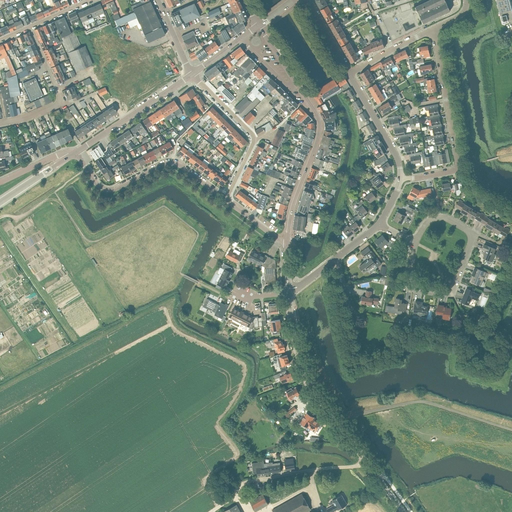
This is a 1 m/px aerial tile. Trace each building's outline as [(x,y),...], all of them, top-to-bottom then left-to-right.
[(50,14),(57,11),(51,0),(49,0),(52,7),(48,9),(50,14)] [(57,0),(55,1),(54,0),(51,0),(57,11),(63,8),(59,0),(57,0)] [(69,6),(67,1),(66,0),(64,0),(62,1),(61,0),(59,0),(63,8),(69,6)] [(112,0),(101,0),(101,1),(104,9),(110,7),(114,14),(118,12),(114,3),(112,0)] [(235,12),(242,9),(238,0),(235,0),(229,3),(231,6),(226,8),(229,15),(232,14),(235,12)] [(315,0),(320,9),(324,6),(328,4),(325,0),(315,0)] [(423,23),(450,11),(445,0),(429,0),(415,7),(421,19),(423,23)] [(511,0),(498,0),(497,1),(498,5),(499,5),(500,7),(498,8),(500,12),(501,12),(502,15),(500,15),(502,23),(503,23),(502,23),(502,22),(505,21),(505,22),(509,22),(511,20),(511,10),(509,0),(511,0)] [(148,43),(165,35),(162,27),(154,10),(155,9),(153,6),(152,6),(150,1),(150,2),(133,9),(137,18),(127,22),(130,28),(137,25),(139,24),(141,28),(144,35),(148,43)] [(99,16),(104,13),(100,4),(95,6),(99,16)] [(177,27),(181,25),(195,19),(195,18),(200,16),(196,9),(194,4),(171,14),(177,26),(177,27)] [(44,11),(42,6),(40,7),(44,17),(50,14),(48,9),(44,11)] [(93,18),(99,16),(95,6),(89,8),(93,18)] [(325,7),(321,10),(325,17),(332,12),(332,13),(335,11),(337,10),(337,9),(336,7),(333,9),(333,8),(330,10),(328,6),(325,7)] [(38,20),(44,17),(40,7),(37,8),(38,10),(34,11),(35,14),(38,20)] [(88,20),(93,18),(89,8),(84,11),(88,20)] [(210,18),(221,13),(218,8),(208,13),(210,18)] [(245,28),(242,22),(248,20),(242,9),(235,12),(232,14),(229,15),(225,17),(229,26),(231,31),(232,33),(234,36),(245,28)] [(24,11),(19,13),(21,18),(22,21),(24,26),(30,23),(28,19),(24,11)] [(82,23),(82,22),(88,20),(84,11),(78,13),(82,23)] [(31,16),(29,12),(27,12),(28,16),(29,18),(31,22),(38,20),(35,14),(31,16)] [(72,24),(79,20),(78,17),(75,12),(68,15),(72,24)] [(134,12),(115,21),(117,26),(119,25),(136,18),(134,12)] [(333,15),(332,13),(332,12),(325,17),(328,22),(335,18),(337,17),(335,14),(333,15)] [(71,33),(66,21),(64,17),(54,21),(56,26),(61,38),(62,37),(68,52),(68,53),(76,71),(93,64),(85,46),(81,47),(75,31),(71,33)] [(18,21),(17,18),(14,19),(15,22),(14,23),(16,29),(23,26),(21,21),(21,20),(18,21)] [(341,21),(340,19),(339,18),(333,21),(329,24),(332,29),(340,24),(342,23),(342,22),(341,21)] [(10,32),(16,29),(14,23),(12,19),(8,22),(10,25),(7,26),(10,32)] [(5,27),(3,22),(0,23),(0,24),(2,28),(0,29),(3,35),(10,32),(7,26),(5,27)] [(48,24),(53,35),(55,34),(54,31),(57,30),(55,26),(53,22),(48,24)] [(53,35),(48,24),(42,26),(44,31),(46,35),(49,33),(51,37),(49,37),(51,41),(48,42),(49,45),(56,42),(54,38),(53,35)] [(335,35),(343,30),(340,24),(332,29),(335,35)] [(222,44),(225,42),(230,39),(234,36),(232,33),(231,31),(229,26),(225,29),(220,31),(221,34),(220,34),(221,36),(218,37),(222,44)] [(40,42),(43,41),(45,40),(43,36),(41,31),(43,30),(41,27),(34,30),(40,42)] [(338,40),(346,36),(343,30),(335,35),(338,40)] [(187,49),(196,45),(199,44),(196,37),(193,31),(181,36),(184,41),(183,42),(187,49)] [(22,35),(24,41),(25,41),(24,40),(25,40),(26,42),(27,42),(29,46),(31,45),(34,43),(29,32),(24,34),(24,35),(22,35)] [(346,36),(338,40),(341,45),(349,41),(346,36)] [(377,41),(376,41),(379,49),(385,47),(382,39),(377,41)] [(43,51),(48,48),(45,40),(43,41),(40,42),(43,51)] [(15,54),(11,46),(9,41),(3,44),(5,48),(6,50),(9,49),(12,55),(15,54)] [(214,51),(219,47),(214,41),(209,45),(214,51)] [(376,41),(370,43),(371,45),(373,51),(379,49),(376,41)] [(345,52),(353,48),(349,42),(346,44),(342,47),(345,52)] [(29,46),(26,47),(28,52),(36,49),(34,43),(31,45),(29,46)] [(208,55),(205,51),(201,46),(199,43),(199,44),(196,45),(196,46),(199,51),(195,54),(194,51),(189,54),(192,60),(197,58),(200,61),(208,55)] [(46,56),(55,52),(53,50),(60,47),(59,44),(57,45),(51,47),(48,48),(43,51),(46,56)] [(124,44),(118,47),(119,49),(123,56),(128,54),(125,46),(124,44)] [(209,54),(214,51),(209,45),(205,49),(209,54)] [(419,47),(419,48),(418,49),(419,51),(420,55),(421,58),(422,59),(423,59),(423,58),(425,57),(430,56),(429,53),(428,46),(419,47)] [(234,64),(234,63),(237,60),(236,59),(244,53),(240,47),(222,60),(225,64),(229,68),(234,64)] [(348,58),(356,53),(353,48),(345,52),(348,58)] [(31,57),(38,54),(36,49),(28,52),(26,53),(27,56),(29,55),(31,57)] [(119,49),(114,51),(117,59),(123,56),(119,49)] [(180,67),(173,49),(139,64),(149,88),(180,67)] [(406,58),(409,57),(405,50),(399,53),(402,59),(406,57),(406,58)] [(109,53),(112,61),(117,59),(114,51),(109,53)] [(55,52),(46,56),(48,61),(56,58),(59,57),(60,57),(58,53),(56,54),(55,52)] [(109,52),(103,54),(103,55),(104,55),(107,63),(112,61),(109,53),(109,52)] [(356,62),(358,60),(358,59),(359,59),(356,53),(348,58),(351,63),(355,61),(356,62)] [(398,68),(401,67),(399,64),(400,64),(399,61),(399,60),(402,59),(399,53),(394,56),(397,62),(395,63),(398,68)] [(33,63),(36,61),(41,59),(38,54),(31,57),(33,63)] [(238,68),(249,57),(245,54),(234,64),(229,68),(227,70),(229,73),(234,68),(235,69),(236,67),(238,68)] [(103,55),(98,58),(101,65),(107,63),(104,55),(103,55)] [(15,74),(8,56),(4,58),(10,71),(6,73),(7,78),(15,74)] [(56,58),(48,61),(51,67),(58,63),(57,60),(60,59),(59,57),(56,58)] [(259,67),(252,60),(249,57),(238,68),(233,73),(237,77),(240,74),(246,80),(259,67)] [(393,62),(391,57),(383,61),(379,62),(380,62),(381,66),(382,68),(385,67),(386,70),(395,66),(393,62)] [(37,62),(25,67),(26,67),(29,74),(33,72),(35,72),(40,70),(38,66),(43,64),(41,60),(37,62)] [(229,78),(223,71),(227,69),(227,70),(229,68),(228,68),(225,64),(222,60),(215,65),(221,73),(224,78),(226,80),(229,78)] [(373,71),(381,66),(380,62),(368,69),(360,74),(364,80),(372,76),(369,72),(372,70),(373,71)] [(424,65),(424,63),(419,63),(419,64),(421,75),(427,73),(427,72),(433,71),(431,64),(424,65)] [(53,73),(61,70),(59,64),(56,66),(51,68),(53,73)] [(230,103),(233,100),(235,98),(221,84),(226,80),(224,78),(221,73),(215,65),(204,74),(209,80),(207,81),(230,103)] [(246,80),(244,81),(248,85),(252,80),(251,79),(253,77),(257,81),(260,79),(265,73),(262,70),(259,67),(246,80)] [(56,79),(63,75),(62,73),(67,71),(65,68),(61,70),(53,73),(56,79)] [(114,68),(105,74),(109,79),(110,78),(117,73),(114,68)] [(117,73),(110,78),(112,82),(113,82),(120,77),(117,73)] [(277,84),(266,74),(260,80),(251,91),(257,96),(260,93),(257,90),(261,86),(264,89),(265,89),(267,91),(266,91),(268,93),(270,91),(277,84)] [(318,89),(311,93),(316,100),(319,105),(322,103),(319,98),(321,97),(322,96),(323,98),(328,95),(331,93),(335,91),(339,88),(338,87),(342,85),(347,82),(342,74),(338,77),(334,79),(333,79),(330,81),(326,84),(321,87),(318,89)] [(64,77),(63,75),(56,79),(58,84),(66,80),(68,80),(66,76),(64,77)] [(368,85),(371,84),(370,83),(372,81),(374,80),(372,76),(364,80),(367,85),(367,84),(368,85)] [(31,100),(43,95),(35,77),(23,83),(31,100)] [(112,82),(111,83),(115,88),(123,82),(120,77),(113,82),(112,82)] [(85,86),(92,83),(89,78),(82,81),(84,84),(85,85),(85,86)] [(424,79),(424,78),(416,79),(417,82),(423,81),(424,87),(425,87),(435,85),(434,79),(430,80),(429,78),(424,79)] [(123,82),(115,88),(118,92),(126,86),(123,82)] [(277,85),(277,84),(270,91),(280,101),(281,100),(287,94),(279,87),(278,85),(277,85)] [(372,93),(379,89),(376,84),(373,85),(368,88),(372,93)] [(3,86),(0,86),(0,93),(2,93),(4,92),(5,97),(3,100),(5,112),(6,117),(17,115),(16,110),(15,103),(15,102),(18,101),(17,96),(16,95),(10,96),(9,90),(4,91),(3,86)] [(66,95),(75,91),(73,86),(68,88),(63,90),(66,95)] [(105,87),(98,91),(100,96),(108,93),(105,87)] [(192,88),(187,92),(179,97),(183,103),(192,98),(198,94),(197,93),(196,93),(195,93),(192,88)] [(343,94),(346,92),(350,99),(352,98),(354,102),(356,100),(354,97),(355,96),(351,88),(350,88),(346,91),(343,93),(343,94)] [(375,98),(382,94),(379,89),(372,93),(375,98)] [(76,94),(75,91),(66,95),(67,100),(73,98),(74,101),(81,98),(79,93),(76,94)] [(251,91),(235,108),(240,113),(257,96),(251,91)] [(128,95),(123,98),(128,105),(129,104),(130,103),(133,101),(130,97),(132,95),(131,93),(128,95)] [(192,98),(199,108),(204,104),(198,94),(192,98)] [(285,105),(291,98),(287,94),(281,100),(285,103),(284,104),(283,103),(281,106),(283,107),(285,105)] [(378,104),(382,101),(385,100),(382,94),(375,98),(378,104)] [(123,98),(119,102),(123,108),(126,106),(127,105),(128,105),(123,98)] [(291,112),(298,105),(291,98),(285,105),(283,107),(281,109),(284,111),(285,111),(285,110),(289,114),(291,112)] [(98,108),(96,105),(94,106),(91,100),(89,101),(94,110),(98,108)] [(176,104),(174,100),(168,104),(171,108),(173,111),(173,112),(176,111),(175,110),(179,108),(181,107),(179,103),(176,104)] [(362,108),(357,100),(356,100),(354,102),(352,103),(357,111),(359,110),(361,113),(363,112),(361,108),(362,108)] [(383,113),(388,111),(393,108),(389,102),(380,107),(383,113)] [(320,113),(328,109),(325,103),(321,105),(317,108),(320,113)] [(171,117),(175,115),(173,112),(173,111),(171,108),(168,104),(164,106),(171,117)] [(438,108),(438,104),(433,105),(424,107),(425,110),(426,111),(429,110),(430,116),(427,116),(438,114),(437,109),(438,109),(438,108)] [(80,116),(77,112),(73,105),(69,108),(73,115),(75,113),(77,117),(80,116)] [(107,110),(111,116),(117,112),(113,106),(107,110)] [(171,117),(164,106),(160,109),(164,116),(165,117),(167,120),(171,117)] [(211,117),(217,112),(212,107),(201,117),(203,119),(208,114),(211,117)] [(300,107),(290,116),(292,118),(295,116),(296,115),(298,112),(300,115),(297,118),(296,119),(297,120),(298,121),(296,123),(298,125),(308,115),(304,111),(300,107)] [(67,120),(73,117),(67,108),(63,110),(67,120)] [(55,118),(61,115),(59,109),(52,112),(55,118)] [(158,120),(164,116),(160,109),(154,113),(158,120)] [(329,112),(328,109),(320,113),(323,118),(334,112),(333,110),(329,112)] [(106,119),(111,116),(107,110),(102,113),(106,119)] [(192,121),(199,116),(196,111),(188,116),(192,121)] [(248,124),(255,117),(251,113),(252,112),(251,111),(243,119),(248,124)] [(336,118),(335,112),(335,111),(334,112),(323,118),(324,121),(324,129),(328,129),(328,130),(330,130),(337,130),(337,123),(334,123),(334,118),(336,118)] [(364,123),(366,122),(368,125),(370,124),(368,120),(369,119),(364,111),(363,112),(361,113),(359,114),(364,123)] [(215,122),(221,116),(217,112),(211,117),(215,122)] [(96,117),(101,123),(106,119),(102,113),(96,117)] [(152,124),(155,122),(158,120),(154,113),(148,117),(152,124)] [(440,118),(440,114),(438,114),(427,116),(427,119),(429,120),(431,120),(432,125),(432,126),(440,124),(439,119),(440,118)] [(308,123),(312,119),(308,115),(298,125),(300,126),(303,123),(304,125),(305,126),(306,125),(308,123)] [(399,126),(399,125),(398,120),(400,119),(401,118),(400,115),(393,116),(388,117),(389,121),(389,122),(390,122),(391,127),(393,127),(399,126)] [(220,126),(222,123),(225,120),(221,116),(215,122),(213,124),(211,126),(213,128),(215,126),(217,123),(220,126)] [(41,131),(46,129),(41,117),(36,119),(41,131)] [(91,120),(95,127),(101,123),(96,117),(91,120)] [(147,128),(150,127),(149,126),(152,124),(148,117),(142,121),(145,125),(147,128)] [(189,118),(182,122),(185,128),(192,124),(189,118)] [(314,129),(314,123),(312,119),(308,123),(306,125),(305,128),(314,129)] [(86,124),(90,130),(95,127),(91,120),(86,124)] [(224,130),(227,127),(229,125),(225,120),(222,123),(220,126),(224,130)] [(140,122),(135,126),(141,134),(146,130),(143,127),(140,122)] [(258,137),(273,128),(269,122),(262,127),(255,131),(258,137)] [(377,135),(375,132),(376,131),(371,123),(370,124),(368,125),(366,126),(371,134),(372,133),(374,137),(377,135)] [(80,128),(84,134),(90,130),(86,124),(80,128)] [(404,135),(403,129),(406,129),(407,127),(406,124),(399,125),(399,126),(393,127),(394,131),(395,131),(396,137),(398,136),(404,135)] [(442,128),(441,124),(440,124),(432,126),(432,125),(429,126),(429,129),(430,130),(433,130),(434,135),(442,134),(441,128),(442,128)] [(231,132),(234,129),(229,125),(227,127),(224,130),(222,132),(220,134),(221,136),(226,132),(228,134),(231,132)] [(135,126),(130,129),(133,133),(135,137),(141,134),(135,126)] [(158,132),(154,126),(152,127),(155,131),(151,134),(154,137),(159,134),(158,132)] [(79,138),(84,134),(80,128),(75,131),(79,138)] [(313,138),(315,130),(314,129),(305,128),(304,131),(305,132),(304,135),(309,136),(313,138)] [(72,139),(68,129),(61,132),(65,140),(68,139),(68,140),(72,139)] [(230,141),(238,133),(234,129),(231,132),(228,134),(226,137),(229,139),(230,141)] [(284,132),(282,131),(278,129),(275,135),(282,138),(284,132)] [(49,131),(48,130),(47,130),(48,131),(44,133),(51,147),(53,146),(54,147),(55,146),(56,146),(55,145),(52,136),(51,136),(49,132),(49,131)] [(130,142),(129,139),(133,136),(132,134),(129,130),(122,134),(132,149),(135,148),(130,141),(130,142)] [(65,142),(65,141),(65,140),(61,132),(56,134),(60,143),(63,141),(63,143),(65,142)] [(51,148),(50,147),(51,147),(44,133),(45,135),(46,138),(42,140),(46,149),(48,148),(49,149),(51,148)] [(237,143),(239,140),(242,137),(238,133),(230,141),(232,143),(235,140),(237,143)] [(410,144),(408,138),(411,138),(411,137),(414,136),(413,133),(404,135),(398,136),(399,140),(400,140),(401,146),(404,145),(410,144)] [(60,144),(60,143),(56,134),(52,136),(55,145),(58,144),(59,145),(60,144)] [(132,149),(122,134),(116,138),(120,144),(125,142),(126,144),(128,147),(126,148),(129,151),(132,149)] [(311,145),(312,142),(311,142),(313,138),(309,136),(304,135),(301,134),(300,138),(302,139),(301,141),(306,143),(311,145)] [(430,136),(430,139),(431,139),(432,140),(434,140),(435,145),(434,145),(434,146),(439,145),(444,144),(443,138),(444,138),(443,134),(442,134),(434,135),(430,136)] [(166,143),(164,140),(165,140),(162,135),(159,137),(161,142),(162,142),(163,145),(167,152),(173,148),(171,144),(169,141),(166,143)] [(275,135),(271,143),(276,145),(277,146),(280,147),(282,142),(284,139),(282,138),(275,135)] [(333,143),(335,139),(330,137),(323,135),(321,139),(330,142),(333,143)] [(378,138),(377,135),(374,137),(371,139),(369,140),(368,140),(374,149),(376,148),(379,146),(382,144),(378,138)] [(241,147),(247,141),(242,137),(239,140),(237,143),(235,145),(233,147),(237,151),(239,149),(237,147),(239,144),(241,147)] [(113,154),(116,152),(114,149),(120,144),(116,138),(110,142),(110,143),(107,145),(108,146),(113,154)] [(160,146),(156,139),(154,140),(156,144),(158,148),(158,147),(158,148),(162,154),(167,152),(163,145),(160,146)] [(331,148),(332,145),(333,143),(330,142),(321,139),(320,144),(331,148)] [(46,149),(42,140),(36,143),(41,153),(41,152),(41,151),(43,150),(44,151),(46,150),(45,149),(46,149)] [(308,151),(310,146),(306,144),(302,142),(301,144),(302,145),(301,147),(298,145),(297,147),(300,149),(304,150),(308,151)] [(178,152),(183,156),(190,146),(185,143),(178,152)] [(416,143),(410,144),(404,145),(405,149),(406,149),(407,155),(409,154),(415,153),(414,147),(416,147),(417,146),(417,145),(419,145),(418,143),(416,143)] [(29,155),(34,153),(32,148),(30,144),(25,146),(29,155)] [(330,152),(331,150),(330,150),(331,148),(320,144),(318,149),(329,152),(330,152)] [(377,159),(385,155),(383,153),(386,151),(382,144),(379,146),(376,148),(379,153),(375,155),(377,159)] [(258,146),(256,149),(255,151),(256,152),(264,156),(266,152),(262,150),(263,148),(262,148),(258,145),(258,146)] [(23,158),(29,155),(25,146),(19,148),(20,150),(21,153),(23,158)] [(103,154),(103,152),(99,146),(90,152),(95,160),(103,154)] [(103,155),(106,159),(113,154),(108,146),(107,147),(106,151),(103,152),(103,154),(103,155)] [(2,152),(1,147),(0,147),(0,157),(9,156),(8,150),(2,152)] [(156,157),(162,154),(158,148),(158,147),(158,148),(153,150),(156,157)] [(297,147),(294,153),(297,154),(295,158),(299,160),(304,162),(308,153),(304,151),(304,150),(300,149),(297,147)] [(186,152),(183,156),(188,160),(192,154),(190,152),(192,150),(189,148),(186,152)] [(450,163),(448,149),(445,149),(445,151),(445,152),(445,154),(442,154),(444,164),(445,163),(446,162),(447,163),(449,163),(450,163)] [(147,153),(151,160),(156,157),(153,150),(147,153)] [(425,157),(425,156),(424,155),(424,154),(424,153),(424,150),(422,152),(422,154),(421,154),(422,156),(423,162),(424,168),(425,167),(427,167),(428,166),(429,166),(430,166),(429,157),(425,157)] [(188,160),(193,163),(197,158),(199,155),(197,154),(194,151),(192,154),(188,160)] [(230,160),(234,155),(230,151),(226,155),(230,160)] [(256,152),(255,151),(252,157),(258,160),(259,158),(261,159),(262,158),(265,159),(265,160),(266,160),(268,158),(266,157),(264,156),(256,152)] [(438,155),(438,154),(437,153),(437,151),(434,152),(437,165),(438,165),(440,164),(441,163),(442,163),(442,164),(444,164),(442,154),(438,155)] [(423,162),(422,156),(421,154),(422,154),(422,152),(415,153),(409,154),(410,158),(411,158),(412,164),(421,162),(420,162),(423,162)] [(437,165),(434,152),(432,152),(432,154),(432,155),(432,156),(429,157),(430,166),(432,166),(432,165),(433,165),(434,166),(437,165)] [(146,163),(151,160),(147,153),(142,156),(146,163)] [(326,161),(327,159),(328,157),(327,156),(317,153),(315,157),(316,158),(323,160),(325,161),(326,161)] [(100,169),(108,163),(106,159),(103,155),(95,161),(100,169)] [(210,162),(211,160),(213,157),(212,155),(207,161),(206,161),(205,163),(202,161),(198,167),(203,171),(210,162)] [(391,168),(387,162),(388,161),(385,155),(377,159),(373,161),(375,165),(380,164),(382,166),(381,167),(380,168),(382,170),(383,170),(385,172),(391,168)] [(124,160),(122,156),(120,157),(122,161),(121,161),(122,162),(121,162),(123,166),(120,167),(124,174),(130,171),(127,164),(124,160)] [(141,165),(146,163),(142,156),(137,158),(141,165)] [(258,160),(252,157),(249,163),(248,166),(258,171),(259,168),(255,166),(257,163),(259,165),(259,164),(262,165),(264,163),(258,160)] [(136,168),(141,165),(137,158),(132,161),(136,168)] [(198,167),(202,161),(197,158),(193,163),(198,167)] [(314,165),(321,167),(323,160),(316,158),(314,165)] [(301,167),(303,162),(298,160),(295,159),(293,164),(301,167)] [(108,163),(100,169),(103,174),(110,170),(108,167),(116,162),(115,160),(109,164),(108,163)] [(6,167),(4,161),(0,161),(0,169),(5,168),(5,171),(7,170),(9,169),(9,166),(6,167)] [(130,171),(136,168),(132,161),(127,164),(130,171)] [(203,171),(208,175),(210,171),(212,169),(210,167),(212,164),(210,162),(203,171)] [(272,169),(274,164),(271,163),(269,168),(266,174),(270,176),(272,170),(272,169)] [(299,172),(301,167),(293,164),(291,169),(299,172)] [(110,170),(103,174),(106,179),(109,177),(110,178),(114,176),(111,172),(119,167),(117,165),(110,170)] [(258,171),(248,166),(241,179),(247,182),(250,175),(256,178),(258,175),(260,176),(262,173),(259,172),(258,171)] [(219,174),(223,168),(221,167),(218,171),(212,178),(217,182),(219,180),(222,176),(219,174)] [(314,179),(316,175),(317,170),(311,167),(308,177),(314,179)] [(299,172),(291,169),(289,168),(287,172),(285,170),(283,174),(286,175),(287,175),(294,178),(294,177),(296,178),(299,172)] [(215,171),(212,169),(210,171),(208,175),(212,178),(218,171),(216,169),(215,171)] [(384,179),(381,175),(379,172),(377,174),(376,175),(374,175),(374,177),(370,180),(370,182),(373,186),(374,185),(377,188),(383,183),(381,181),(384,179)] [(294,185),(296,179),(294,178),(287,175),(286,175),(284,181),(289,183),(294,185)] [(223,186),(227,180),(222,176),(219,180),(217,182),(223,186)] [(315,188),(316,186),(312,184),(314,180),(312,180),(307,178),(304,186),(311,188),(311,186),(315,188)] [(450,183),(442,184),(442,187),(442,188),(443,188),(443,191),(448,190),(451,189),(455,188),(456,190),(457,195),(459,195),(462,191),(463,189),(461,183),(458,183),(454,184),(454,185),(450,185),(450,183)] [(291,194),(293,188),(288,187),(285,186),(283,191),(291,194)] [(369,202),(375,198),(375,197),(378,194),(373,188),(371,186),(368,189),(365,191),(368,195),(365,197),(369,202)] [(420,191),(413,187),(408,197),(413,200),(414,197),(416,198),(417,197),(418,198),(432,195),(431,188),(420,191)] [(310,200),(313,193),(304,190),(302,197),(310,200)] [(247,196),(243,193),(239,191),(235,196),(243,201),(247,196)] [(247,196),(243,201),(248,205),(252,200),(254,197),(249,194),(247,196)] [(265,205),(267,197),(261,195),(260,198),(257,208),(257,209),(265,211),(266,205),(265,205)] [(286,204),(289,199),(281,196),(279,201),(286,204)] [(252,200),(248,205),(254,209),(255,207),(257,208),(260,198),(259,197),(257,200),(254,197),(252,200)] [(311,208),(314,201),(310,200),(302,197),(299,203),(308,207),(311,208)] [(468,206),(462,203),(462,202),(459,200),(455,207),(461,210),(461,212),(467,215),(472,207),(469,205),(468,206)] [(360,205),(355,209),(357,211),(356,212),(358,215),(358,214),(359,215),(361,217),(367,213),(367,212),(370,209),(368,208),(363,201),(361,203),(361,202),(360,201),(358,202),(359,204),(360,205)] [(285,215),(287,205),(280,203),(279,209),(272,208),(271,208),(270,208),(269,209),(268,210),(268,211),(278,213),(277,218),(284,219),(285,215)] [(313,214),(315,209),(311,208),(308,207),(299,203),(297,210),(305,213),(306,213),(307,213),(313,214)] [(481,214),(475,210),(476,208),(472,207),(467,215),(474,219),(474,218),(480,222),(484,215),(481,213),(481,214)] [(305,215),(305,213),(297,210),(296,215),(294,215),(292,229),(303,230),(305,216),(305,215)] [(401,224),(405,216),(398,212),(394,220),(401,224)] [(493,221),(487,217),(487,216),(484,215),(480,222),(486,225),(486,226),(492,230),(497,221),(494,220),(493,221)] [(353,232),(360,228),(357,225),(360,223),(355,216),(351,219),(354,223),(349,227),(353,232)] [(506,229),(499,225),(500,223),(497,221),(492,230),(498,234),(499,233),(505,236),(508,232),(509,230),(506,228),(506,229)] [(349,227),(346,222),(343,225),(341,225),(340,231),(339,234),(341,235),(342,231),(343,231),(344,233),(347,237),(353,232),(349,227)] [(391,248),(395,242),(389,239),(387,241),(383,236),(376,241),(379,245),(381,247),(387,243),(389,246),(391,248)] [(493,264),(495,260),(497,255),(493,254),(495,249),(484,245),(482,249),(486,250),(483,258),(486,259),(484,262),(489,264),(491,265),(491,263),(493,264)] [(367,259),(368,260),(360,267),(364,272),(376,264),(374,262),(378,259),(368,247),(362,252),(367,259)] [(244,254),(235,249),(233,252),(229,251),(226,257),(236,262),(237,260),(240,261),(244,254)] [(264,256),(259,254),(252,250),(246,262),(250,264),(252,261),(256,263),(260,265),(262,261),(269,265),(275,260),(265,255),(264,256)] [(276,269),(275,260),(269,265),(262,261),(260,265),(265,267),(265,280),(262,280),(262,284),(276,283),(275,269),(276,269)] [(225,270),(218,283),(226,287),(228,282),(231,278),(230,278),(233,273),(230,272),(232,268),(224,264),(222,268),(225,270)] [(475,273),(472,281),(477,283),(480,285),(479,285),(482,287),(483,286),(485,283),(484,282),(482,281),(483,279),(486,272),(482,271),(479,270),(475,268),(473,272),(475,273)] [(473,293),(475,289),(472,288),(471,291),(467,289),(461,302),(474,307),(479,295),(473,293)] [(371,298),(372,292),(366,291),(366,295),(367,295),(366,297),(362,296),(362,297),(361,303),(360,303),(365,304),(372,305),(372,303),(378,304),(378,299),(373,298),(371,298)] [(406,311),(407,304),(401,303),(402,299),(396,298),(395,303),(394,307),(392,307),(392,311),(393,312),(399,313),(399,310),(406,311)] [(207,299),(203,306),(211,309),(210,310),(215,313),(214,315),(219,317),(218,319),(221,321),(221,320),(223,322),(226,317),(223,316),(226,311),(225,311),(228,305),(226,304),(225,303),(225,305),(221,303),(221,301),(219,305),(207,299)] [(426,316),(426,315),(427,311),(428,306),(420,305),(420,302),(416,301),(416,300),(415,301),(414,306),(413,314),(426,316)] [(278,308),(278,303),(268,304),(269,310),(270,314),(279,313),(279,308),(278,308)] [(449,319),(450,313),(451,308),(444,307),(444,306),(438,305),(437,310),(437,313),(437,314),(436,314),(436,318),(442,319),(442,315),(444,315),(443,319),(449,319)] [(231,312),(229,317),(252,329),(253,327),(259,326),(258,318),(258,317),(254,317),(253,318),(248,315),(244,313),(234,308),(231,312)] [(276,320),(270,321),(272,331),(273,335),(278,334),(277,330),(282,330),(282,329),(283,328),(282,326),(281,325),(280,319),(276,320)] [(278,341),(278,338),(273,339),(276,351),(280,350),(285,349),(284,344),(283,344),(282,341),(281,342),(281,340),(278,341)] [(277,355),(274,356),(275,359),(277,358),(280,367),(285,366),(286,365),(289,364),(290,363),(289,361),(288,361),(287,361),(286,359),(287,359),(288,358),(287,355),(282,356),(282,354),(277,355)] [(278,373),(274,375),(275,379),(279,377),(281,382),(282,383),(282,382),(282,383),(284,382),(289,381),(293,379),(291,372),(287,373),(284,375),(283,372),(278,373)] [(300,395),(296,387),(292,389),(291,388),(286,391),(291,400),(296,397),(300,395)] [(287,418),(291,415),(290,414),(296,409),(295,407),(285,415),(287,418)] [(309,414),(307,413),(304,417),(301,422),(316,431),(318,427),(320,428),(323,423),(313,417),(313,416),(312,416),(312,415),(312,414),(310,413),(309,413),(309,414)] [(283,428),(285,426),(278,419),(276,421),(283,428)] [(293,458),(284,460),(285,468),(294,466),(293,458)] [(266,475),(264,463),(263,459),(261,459),(261,462),(252,463),(253,468),(256,467),(257,476),(266,475)] [(274,472),(277,472),(281,471),(280,463),(275,463),(275,464),(273,465),(273,462),(264,463),(266,475),(274,473),(274,472)] [(309,511),(311,511),(304,498),(302,494),(272,510),(273,511),(309,511)] [(254,511),(255,511),(268,505),(263,495),(249,500),(254,511)] [(338,510),(343,507),(347,505),(342,495),(332,500),(335,505),(327,509),(328,511),(332,511),(337,509),(338,510)]
